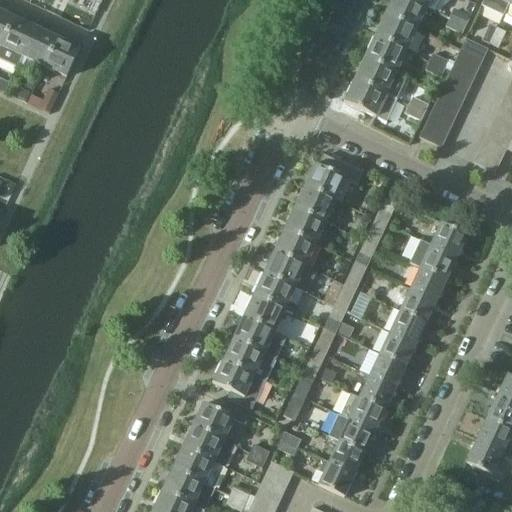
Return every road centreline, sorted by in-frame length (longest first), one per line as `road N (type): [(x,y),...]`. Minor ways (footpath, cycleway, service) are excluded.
road 1 (residential): [(104,511),(291,115)]
road 2 (residential): [(386,511),(511,258)]
road 3 (residential): [(511,233),(497,213),(291,115)]
road 4 (residential): [(291,115),(341,0)]
